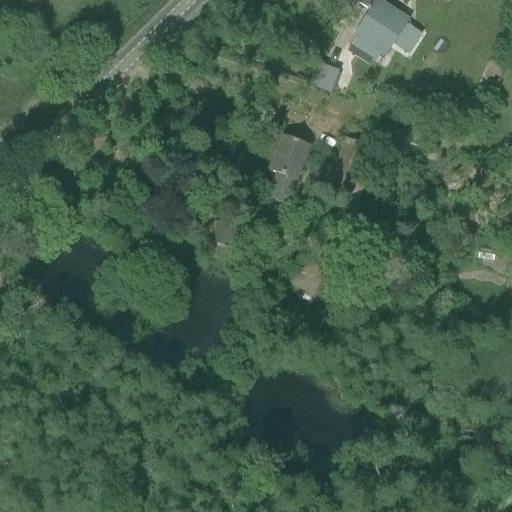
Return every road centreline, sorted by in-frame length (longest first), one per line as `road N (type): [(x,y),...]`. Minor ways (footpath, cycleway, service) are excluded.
road 1 (track): [(511,154),(216,71),(176,56),(153,36)]
road 2 (tertiary): [(0,189),(190,0)]
